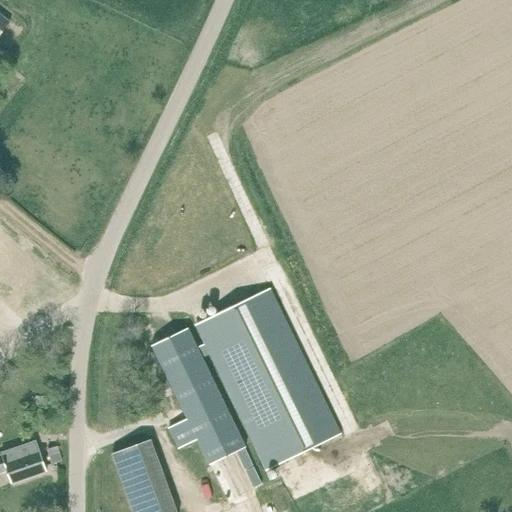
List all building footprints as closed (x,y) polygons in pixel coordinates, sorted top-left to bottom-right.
[(0,33),(9,22),(0,15),(0,33)] [(0,228),(0,251),(12,238),(0,228)] [(267,470),(341,435),(270,289),(196,325),(203,339),(205,343),(267,470)] [(23,321),(0,301),(0,342),(2,344),(23,321)] [(188,329),(152,347),(188,419),(171,428),(180,446),(197,438),(213,469),(249,454),(197,347),(205,343),(203,339),(195,342),(188,329)] [(177,511),(151,439),(113,452),(133,511),(177,511)] [(11,483),(46,471),(35,441),(0,453),(1,455),(0,455),(0,473),(7,471),(11,483)] [(57,445),(46,448),(51,463),(59,461),(61,460),(58,450),(57,445)]
